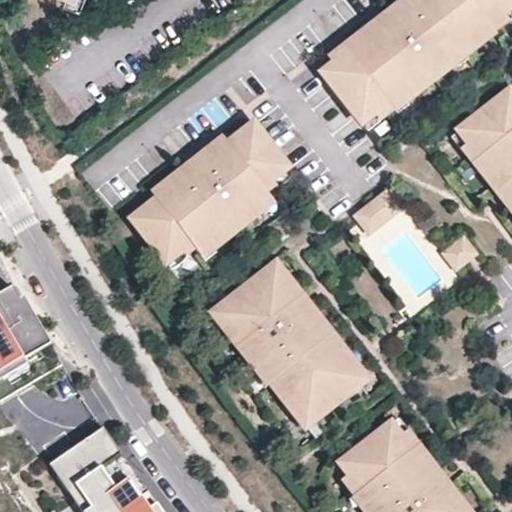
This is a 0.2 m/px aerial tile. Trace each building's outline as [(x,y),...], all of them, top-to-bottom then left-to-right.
[(321,69),(360,119),(372,110),(376,115),(391,103),(390,101),(400,93),(403,97),(425,80),(422,76),(431,69),(434,73),(455,57),(452,53),(460,46),(461,48),(482,32),(478,27),(486,20),(490,26),(505,14),(501,8),(511,0),(397,0),(353,36),(356,41),(348,48),(344,42),(327,55),(332,60),(321,69)] [(511,97),(505,88),(454,127),(464,139),(459,143),(471,159),(476,155),(483,163),(477,167),(511,211),(511,97)] [(161,189),(127,215),(161,259),(176,247),(179,250),(189,242),(194,249),(205,241),(208,244),(229,228),(227,224),(236,217),(238,221),(259,204),(256,200),(265,193),(260,187),(269,179),(267,176),(282,164),(248,120),(214,147),(210,141),(156,183),(161,189)] [(397,209),(383,192),(353,216),(362,228),(368,223),(372,229),(397,209)] [(473,256),(461,240),(441,255),(453,271),(473,256)] [(270,259),(265,264),(272,274),(278,269),(270,259)] [(272,274),(265,264),(212,306),(221,318),(217,321),(234,342),(238,339),(245,348),(241,351),(257,372),(261,369),(267,377),(266,378),(292,412),(304,403),(312,414),(349,384),(341,374),(353,364),(326,330),(321,334),(314,326),(320,322),(278,269),(272,274)] [(0,394),(58,361),(12,281),(0,288),(0,394)] [(353,364),(341,374),(349,384),(361,375),(353,364)] [(304,403),(292,412),(301,423),(312,414),(304,403)] [(396,434),(387,422),(336,462),(346,473),(341,477),(354,494),(355,492),(363,502),(359,505),(364,511),(457,511),(462,507),(402,430),(396,434)] [(161,511),(104,429),(50,466),(81,511),(161,511)]
